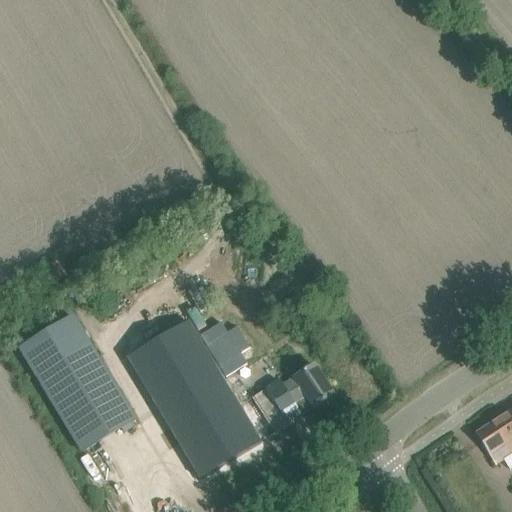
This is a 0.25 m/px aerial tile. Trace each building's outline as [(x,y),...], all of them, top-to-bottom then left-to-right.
[(315,317),(337,303),(329,292),(307,306),(315,317)] [(136,421),(73,316),(19,348),(83,453),(122,430),(131,424),(136,421)] [(188,324),(126,362),(199,484),(302,417),(314,409),(314,410),(334,397),(314,366),(294,379),(282,387),(278,381),(237,407),(188,324)] [(221,324),(200,337),(226,379),(247,366),(240,355),(249,349),(237,328),(227,334),(221,324)] [(128,359),(143,350),(138,342),(123,351),(128,359)] [(511,412),(501,420),(511,437),(511,412)] [(511,455),(511,437),(501,420),(476,436),(496,466),(511,455)] [(131,424),(122,430),(124,434),(133,429),(131,424)]
